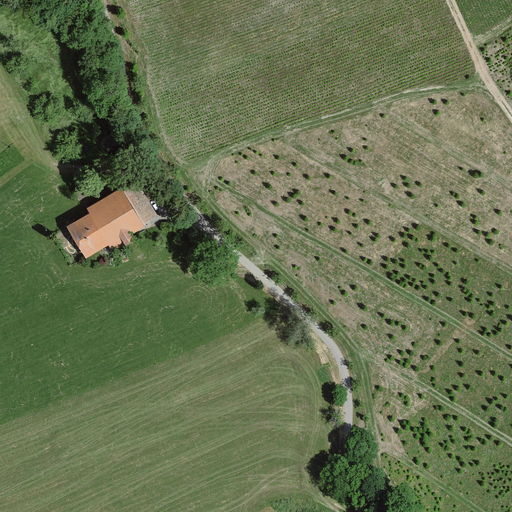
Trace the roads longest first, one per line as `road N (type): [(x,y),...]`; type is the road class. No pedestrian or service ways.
road 1 (track): [(362,511),(345,456),(346,377),(333,346),(207,228),(150,157),(95,0)]
road 2 (track): [(452,0),(511,119)]
